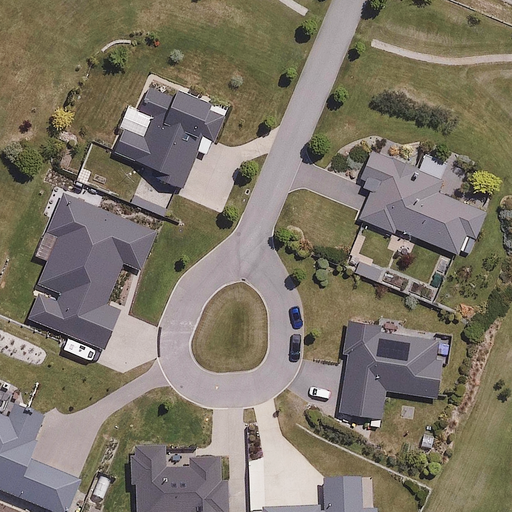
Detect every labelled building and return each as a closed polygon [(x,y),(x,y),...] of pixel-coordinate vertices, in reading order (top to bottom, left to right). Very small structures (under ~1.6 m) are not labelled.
[(179,96),(154,85),(140,119),(183,137),(184,133),(202,140),(203,138),(215,143),(229,109),(182,89),(179,96)] [(400,228),(461,256),(469,239),(475,241),(487,216),(439,193),(444,182),(377,151),(362,184),(376,190),(361,223),(395,239),(400,228)] [(41,294),(30,319),(107,351),(123,312),(108,306),(125,264),(144,272),(160,233),(66,195),(49,235),(60,239),(40,286),(62,295),(60,302),(41,294)] [(382,421),(386,393),(441,401),(447,361),(439,360),(441,341),(382,333),(383,328),(352,323),(339,415),(382,421)] [(0,493),(44,511),(71,511),(83,484),(33,463),(41,445),(36,443),(45,420),(16,408),(11,421),(0,416),(0,493)] [(163,443),(130,445),(130,455),(126,455),(127,485),(131,485),(132,511),(226,511),(225,481),(218,481),(216,456),(188,458),(188,466),(164,467),(163,443)] [(317,504),(259,507),(259,511),(373,511),(373,509),(360,510),(358,476),(320,478),(321,510),(317,511),(317,504)]
